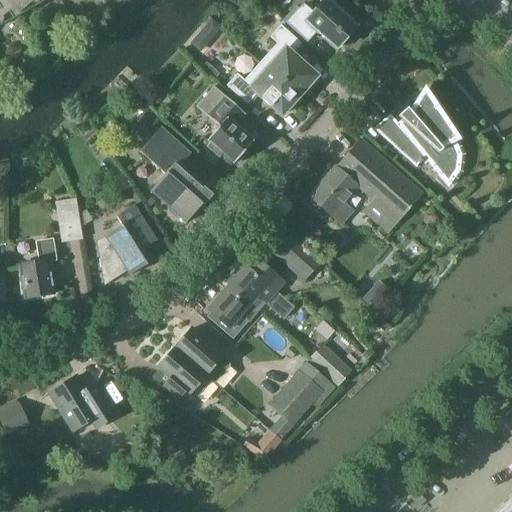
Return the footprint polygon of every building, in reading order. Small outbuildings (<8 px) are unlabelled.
[(3,19),(2,18),(8,13),(12,19),(11,19),(12,20),(23,14),(21,12),(20,14),(11,0),(0,0),(0,24),(1,24),(2,23),(2,22),(3,21),(3,20),(3,19)] [(11,0),(20,14),(21,12),(31,3),(32,4),(33,4),(35,4),(36,4),(37,4),(38,3),(38,2),(39,1),(38,0),(11,0)] [(121,8),(130,1),(129,0),(117,0),(116,2),(121,8)] [(338,11),(325,0),(313,14),(303,6),(287,24),(306,42),(316,31),(318,34),(324,39),(336,50),(339,47),(341,49),(349,40),(347,38),(356,27),(350,22),(353,18),(341,8),(338,11)] [(214,36),(222,28),(212,19),(205,28),(214,36)] [(84,35),(94,29),(89,22),(79,29),(84,35)] [(277,44),(261,62),(299,97),(303,92),(316,77),(292,55),(302,44),(281,25),(270,37),(277,44)] [(45,59),(55,54),(51,46),(41,52),(45,59)] [(299,97),(261,62),(244,81),(237,74),(226,86),(247,105),(257,94),(262,98),(261,98),(271,107),(282,116),(298,97),(299,97)] [(207,63),(201,69),(214,80),(220,74),(207,63)] [(4,80),(15,75),(12,68),(0,72),(4,80)] [(253,142),(236,126),(245,115),(214,87),(196,107),(219,127),(207,141),(210,144),(207,147),(219,157),(222,154),(234,164),(236,162),(238,164),(247,155),(244,152),(253,142)] [(460,171),(461,156),(456,141),(424,96),(410,111),(407,109),(398,117),(402,120),(398,124),(390,115),(374,129),(416,167),(425,158),(449,186),(451,185),(450,184),(460,171)] [(186,223),(202,205),(210,196),(178,168),(190,155),(160,129),(139,152),(165,175),(150,191),(168,207),(168,212),(177,219),(181,219),(186,223)] [(388,234),(422,196),(359,141),(310,198),(312,200),(310,202),(319,210),(321,207),(341,225),(353,211),(343,202),(357,187),(373,200),(363,212),(388,234)] [(120,167),(107,175),(120,195),(133,187),(120,167)] [(75,200),(56,203),(62,243),(82,239),(75,200)] [(111,245),(98,253),(104,286),(128,271),(130,275),(147,265),(144,261),(139,252),(148,246),(148,247),(156,241),(133,206),(125,211),(117,217),(122,225),(105,237),(111,245)] [(304,280),(320,263),(291,235),(274,253),(304,280)] [(37,243),(39,257),(40,262),(20,266),(26,299),(53,294),(50,278),(52,278),(51,274),(53,274),(51,261),(56,260),(53,240),(37,243)] [(266,304),(273,310),(282,299),(269,287),(277,278),(257,260),(248,269),(245,267),(237,277),(233,276),(227,283),(228,286),(226,290),(247,308),(248,307),(257,314),(266,304)] [(249,323),(257,314),(248,307),(247,308),(226,290),(208,310),(211,313),(207,317),(233,340),(248,322),(249,323)] [(283,300),(282,299),(273,310),(284,319),(293,308),(283,299),(283,300)] [(381,324),(373,317),(366,325),(374,332),(381,324)] [(191,329),(175,348),(206,376),(211,381),(215,384),(230,367),(229,363),(222,357),(191,329)] [(308,360),(337,387),(352,371),(323,344),(308,360)] [(286,353),(292,359),(297,353),(291,347),(286,353)] [(175,348),(158,367),(171,378),(163,387),(169,391),(188,408),(211,381),(206,376),(175,348)] [(362,355),(367,360),(374,353),(369,348),(362,355)] [(293,426),(311,405),(317,409),(335,387),(306,362),(298,371),(298,372),(269,406),(293,426)] [(85,391),(77,377),(49,394),(73,432),(99,415),(104,424),(117,416),(97,383),(85,391)] [(29,426),(19,404),(0,413),(0,420),(7,436),(29,426)] [(248,439),(243,446),(254,453),(258,446),(248,439)] [(419,507),(426,501),(418,493),(411,499),(419,507)] [(511,511),(511,497),(496,511),(511,511)]
